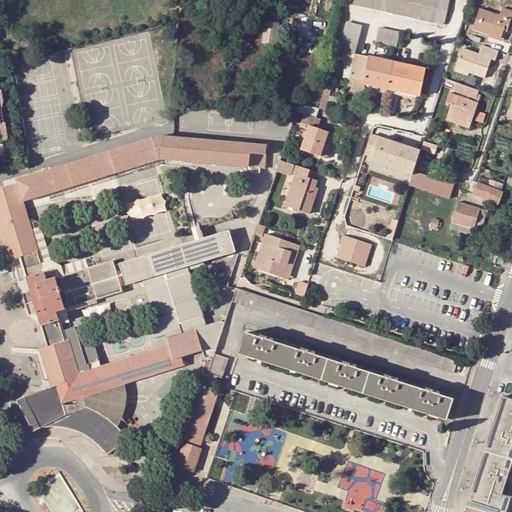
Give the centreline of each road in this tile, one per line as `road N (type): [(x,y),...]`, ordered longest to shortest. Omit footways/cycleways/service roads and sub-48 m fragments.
road 1 (residential): [(511,297),(451,476)]
road 2 (tertiary): [(256,511),(95,492)]
